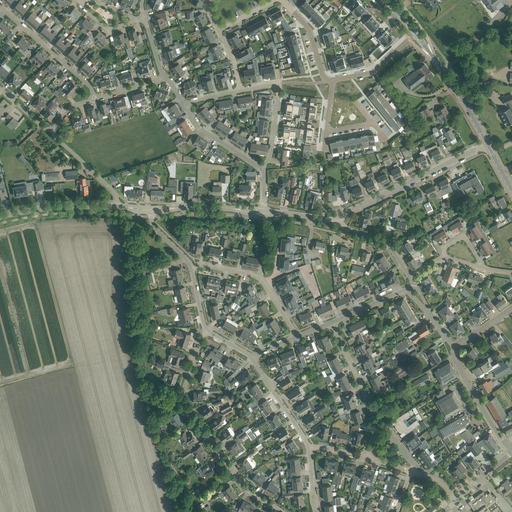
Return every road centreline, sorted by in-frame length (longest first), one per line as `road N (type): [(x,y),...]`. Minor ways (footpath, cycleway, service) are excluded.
road 1 (residential): [(280,511),(241,483),(184,405),(207,330)]
road 2 (residential): [(367,456),(373,417),(332,321)]
road 3 (secondary): [(486,143),(414,32)]
road 4 (residential): [(94,98),(0,8)]
road 5 (residential): [(511,450),(454,347)]
